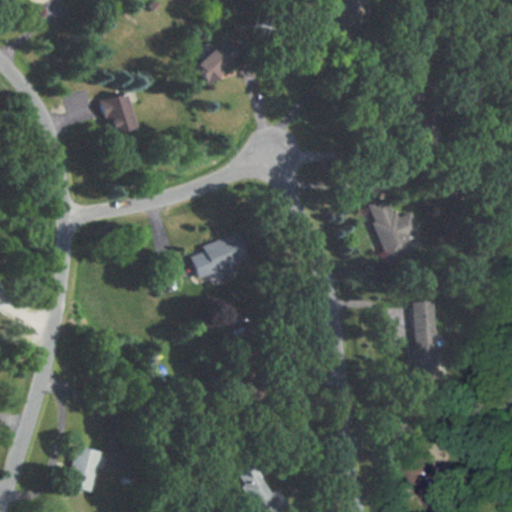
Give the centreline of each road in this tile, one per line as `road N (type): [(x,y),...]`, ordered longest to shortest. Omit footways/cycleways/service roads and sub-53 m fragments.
road 1 (residential): [(361,511),(347,462),(321,252),(272,150),(208,189),(66,215)]
road 2 (residential): [(1,511),(63,300),(66,215),(42,109),(0,55)]
